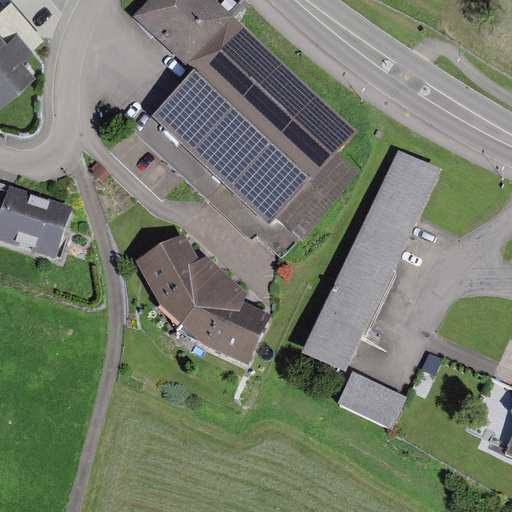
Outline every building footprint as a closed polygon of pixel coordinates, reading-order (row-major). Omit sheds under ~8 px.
[(213,0),(155,0),(134,22),(186,71),(235,20),(213,0)] [(44,46),(11,8),(0,17),(0,107),(3,111),(40,78),(26,62),(44,46)] [(358,174),(338,156),(358,135),(235,20),(186,71),(194,78),(152,122),(268,230),(277,221),(303,245),(358,174)] [(399,154),(303,360),(347,381),(444,175),(399,154)] [(75,213),(0,185),(0,243),(57,264),(75,213)] [(203,269),(188,244),(142,270),(166,318),(205,355),(258,372),(274,328),(248,313),(252,302),(209,263),(203,269)] [(412,403),(359,381),(346,413),(398,435),(412,403)]
